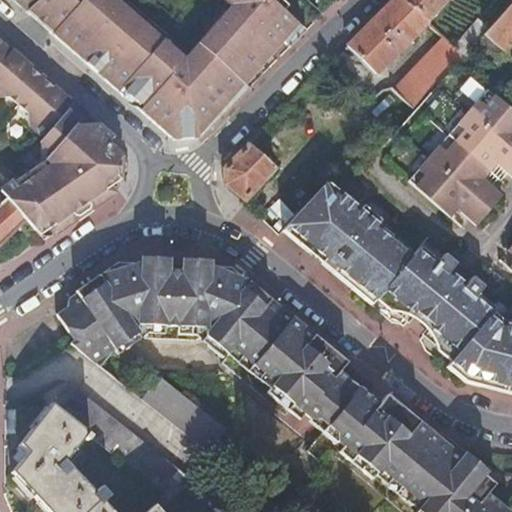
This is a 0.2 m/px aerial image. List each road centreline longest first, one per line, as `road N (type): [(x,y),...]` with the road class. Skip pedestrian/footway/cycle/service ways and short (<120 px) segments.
road 1 (residential): [(511,426),(447,405),(202,218)]
road 2 (residential): [(193,169),(359,0)]
road 3 (residential): [(0,23),(155,164)]
road 4 (residential): [(136,216),(0,305)]
